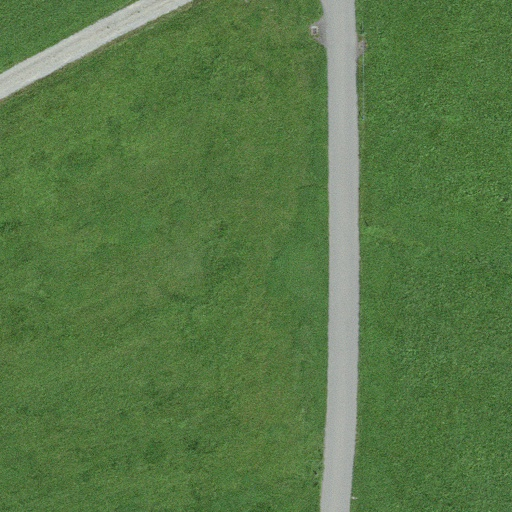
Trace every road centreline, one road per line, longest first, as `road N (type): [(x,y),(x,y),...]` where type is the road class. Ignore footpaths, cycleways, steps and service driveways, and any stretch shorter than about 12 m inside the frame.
road 1 (track): [(338,511),(351,360),(340,0)]
road 2 (track): [(0,108),(198,0)]
